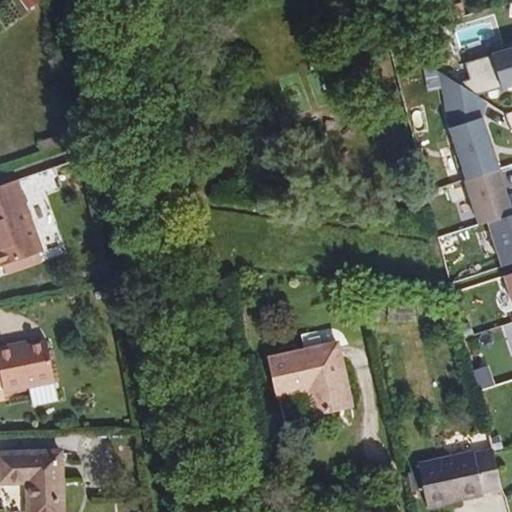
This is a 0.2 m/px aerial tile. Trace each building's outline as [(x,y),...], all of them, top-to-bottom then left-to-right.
[(511,47),(491,55),(501,87),(511,83),(511,47)] [(487,102),(438,71),(452,123),(482,115),(487,102)] [(467,178),(503,168),(489,113),(482,115),(452,123),(467,178)] [(468,181),(479,222),(511,213),(511,196),(505,171),(468,181)] [(45,256),(19,185),(0,192),(0,264),(3,271),(45,256)] [(511,213),(489,220),(503,267),(511,263),(511,213)] [(420,301),(395,297),(392,309),(417,314),(420,301)] [(17,353),(16,350),(0,353),(0,390),(5,390),(7,397),(57,386),(49,347),(29,351),(17,353)] [(339,347),(272,364),(283,403),(303,397),(311,421),(354,409),(339,347)] [(499,487),(490,450),(474,454),(473,451),(415,463),(426,505),(483,494),(482,491),(499,487)] [(62,511),(61,458),(0,457),(0,483),(26,485),(26,511),(62,511)]
